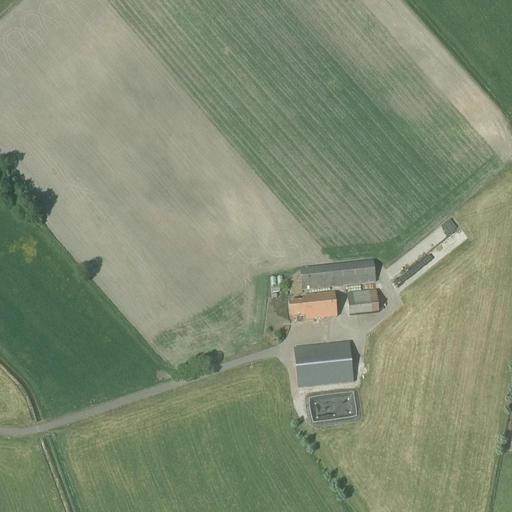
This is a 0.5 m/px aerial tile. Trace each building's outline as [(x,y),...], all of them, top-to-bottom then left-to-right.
[(459,220),(389,269),(397,281),(450,244),(454,250),(472,237),(468,231),(463,234),(459,228),(463,225),(459,220)] [(302,292),(376,284),(373,262),(300,269),(302,292)] [(349,317),(378,314),(376,291),(347,294),(349,317)] [(336,318),(334,293),(303,297),(303,302),(288,303),(290,318),(305,317),(305,322),(336,318)] [(371,340),(377,346),(397,330),(391,323),(371,340)] [(298,390),(354,384),(349,343),(293,349),(298,390)]
